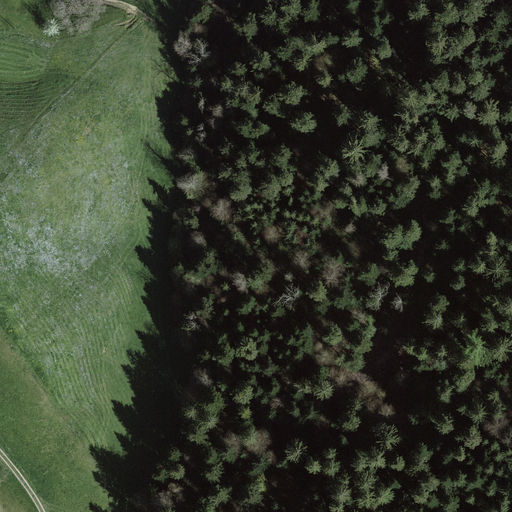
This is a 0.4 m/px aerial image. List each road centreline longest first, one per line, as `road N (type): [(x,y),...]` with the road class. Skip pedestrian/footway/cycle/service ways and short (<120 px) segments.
road 1 (track): [(221,511),(303,424),(395,350),(409,325),(419,231),(436,199),(511,169)]
road 2 (track): [(416,272),(320,178),(310,104),(346,0)]
road 3 (track): [(297,431),(382,427),(446,438),(511,467)]
